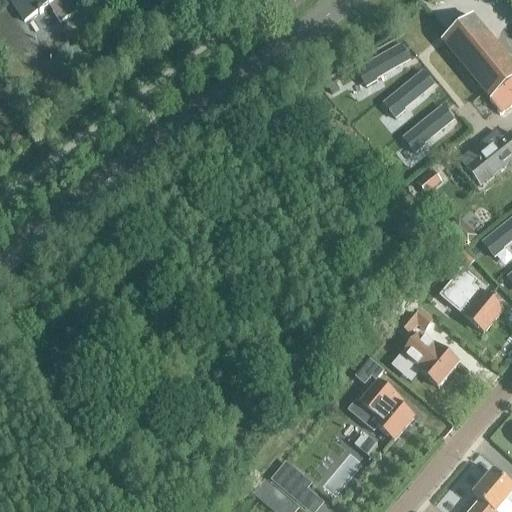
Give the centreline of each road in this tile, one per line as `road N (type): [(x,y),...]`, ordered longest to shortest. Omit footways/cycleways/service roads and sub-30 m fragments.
road 1 (tertiary): [(0,257),(341,0)]
road 2 (residential): [(402,511),(511,385)]
